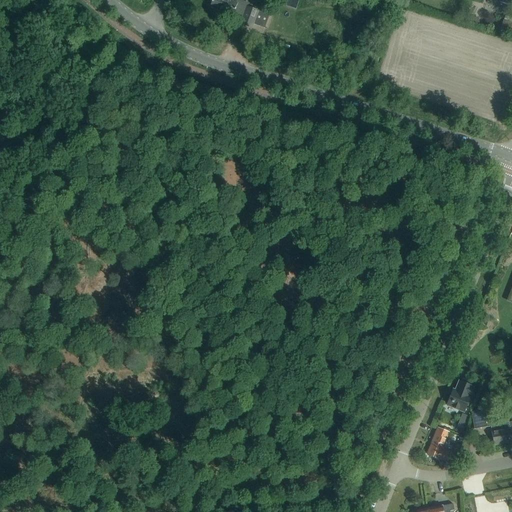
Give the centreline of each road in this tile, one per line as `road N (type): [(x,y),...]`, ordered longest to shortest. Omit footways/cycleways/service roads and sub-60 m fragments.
road 1 (tertiary): [(511,156),(219,65),(152,34)]
road 2 (unclassified): [(397,469),(511,180)]
road 3 (track): [(191,511),(319,500)]
